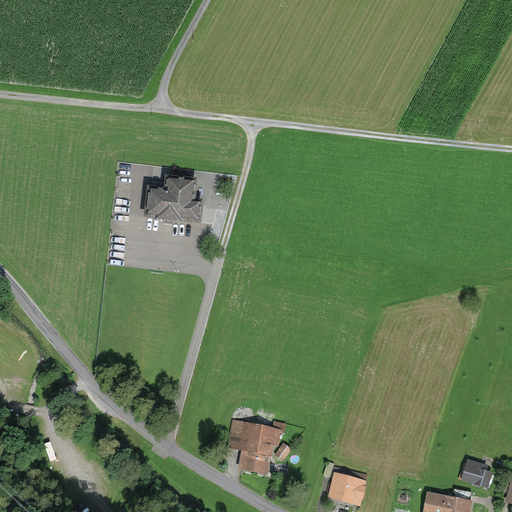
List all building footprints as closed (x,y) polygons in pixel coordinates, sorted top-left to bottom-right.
[(199,223),(201,204),(193,203),(195,182),(168,179),(167,184),(152,182),(151,190),(150,190),(147,217),(165,219),(164,224),(172,225),(173,220),(199,223)] [(280,433),(281,433),(282,427),(274,426),(273,430),(255,426),(254,427),(251,426),(251,425),(243,423),(240,436),(249,438),(243,468),(267,472),(269,462),(264,462),(268,445),(270,445),(270,444),(277,446),(280,433)] [(283,446),(277,455),(283,460),(290,450),(283,446)] [(463,480),(487,488),(491,476),(479,472),(480,469),(468,466),(463,480)] [(336,468),(329,495),(360,503),(366,478),(358,476),(359,474),(336,468)] [(448,492),(446,499),(429,495),(426,511),(468,511),(472,497),(448,492)]
